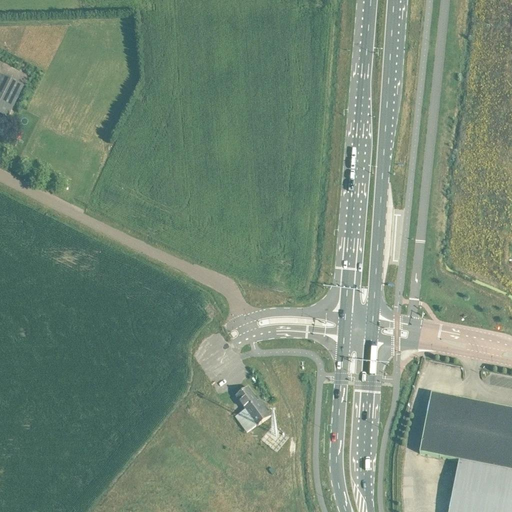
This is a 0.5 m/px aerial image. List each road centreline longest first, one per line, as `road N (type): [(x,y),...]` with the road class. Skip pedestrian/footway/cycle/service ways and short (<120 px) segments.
road 1 (unclassified): [(444,0),(414,328)]
road 2 (primary): [(372,320),(393,0)]
road 3 (primary): [(370,0),(345,316)]
road 4 (unclassified): [(245,319),(218,282),(0,177)]
road 5 (primary): [(368,511),(371,338)]
road 6 (primary): [(342,355),(336,448),(345,511)]
